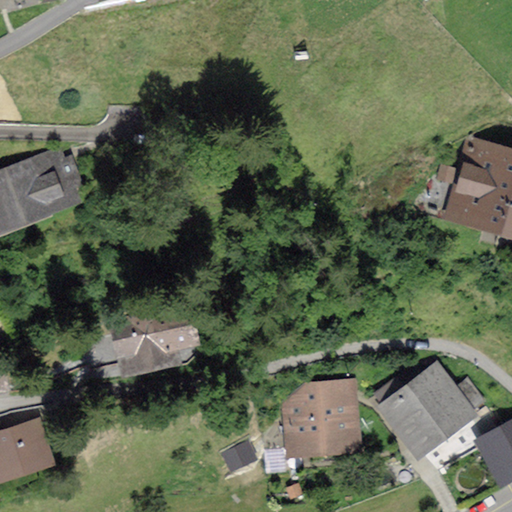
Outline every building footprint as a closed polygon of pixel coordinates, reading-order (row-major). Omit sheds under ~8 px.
[(282,0),(292,15),(313,0),(282,0)] [(150,16),(118,13),(116,31),(148,34),(147,46),(230,54),(234,17),(150,9),(150,16)] [(446,17),(377,63),(398,94),(467,48),(446,17)] [(71,39),(2,74),(14,98),(32,88),(37,98),(88,72),(71,39)] [(511,157),(471,146),(469,150),(472,151),(455,212),(511,227),(511,157)] [(70,160),(41,171),(38,165),(0,179),(0,223),(72,195),(67,183),(77,179),(70,160)] [(127,366),(173,356),(170,344),(191,339),(184,309),(167,313),(164,313),(163,309),(116,319),(127,366)] [(376,394),(418,449),(483,400),(468,379),(452,391),(436,370),(421,381),(418,362),(376,394)] [(305,390),(290,402),(295,454),(353,450),(347,381),(319,383),(320,389),(305,390)] [(0,469),(1,472),(43,458),(33,428),(0,439),(0,438),(0,469)]
